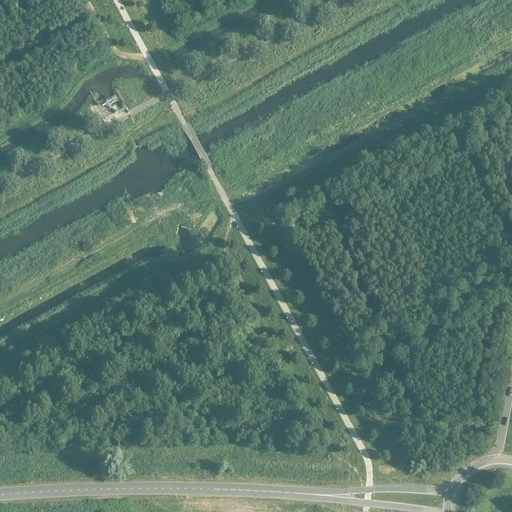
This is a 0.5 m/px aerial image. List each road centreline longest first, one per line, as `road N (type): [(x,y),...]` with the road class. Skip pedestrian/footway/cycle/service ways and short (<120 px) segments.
road 1 (tertiary): [(0,496),(322,497)]
road 2 (tertiary): [(453,490),(322,497)]
